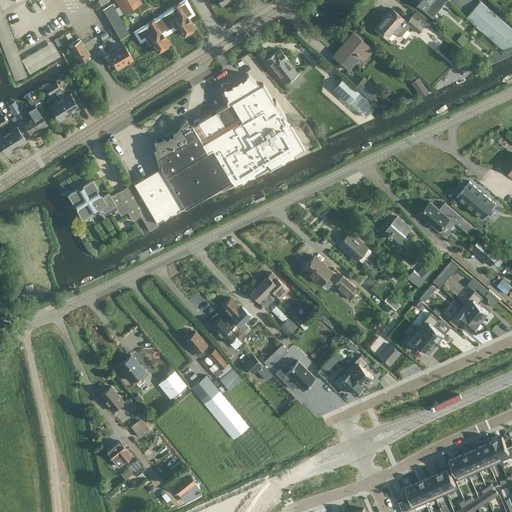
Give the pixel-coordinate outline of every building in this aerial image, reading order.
[(116,0),(124,13),(141,3),(139,0),(116,0)] [(413,0),(431,15),(443,0),(413,0)] [(0,42),(11,77),(62,61),(56,43),(17,55),(0,1),(0,42)] [(511,46),(511,29),(480,2),(480,1),(466,18),(504,51),(511,46)] [(175,29),(177,27),(183,36),(195,28),(179,2),(172,7),(178,15),(172,19),(170,21),(175,29)] [(105,13),(114,8),(112,4),(103,9),(105,13)] [(401,35),(408,27),(410,25),(418,33),(423,27),(411,17),(406,22),(403,19),(391,8),(374,27),(387,38),(392,32),(397,36),(401,35)] [(122,22),(119,16),(117,12),(107,18),(112,27),(122,22)] [(149,45),(152,43),(158,52),(170,44),(154,18),(147,23),(152,31),(147,35),(144,37),(149,45)] [(117,34),(120,38),(129,33),(126,28),(117,34)] [(333,55),(348,69),(363,52),(364,53),(367,56),(373,50),(353,32),(333,55)] [(80,40),(69,46),(80,63),(90,57),(80,40)] [(125,45),(109,54),(116,68),(133,58),(125,45)] [(298,72),(289,60),(280,49),(267,58),(284,82),(298,72)] [(370,99),(378,90),(364,77),(356,86),(370,99)] [(333,89),(349,103),(359,92),(343,78),(333,89)] [(419,78),(411,83),(421,97),(428,92),(419,78)] [(56,82),(51,85),(55,91),(60,88),(56,82)] [(49,95),(55,91),(51,85),(45,89),(49,95)] [(365,118),(370,113),(375,107),(359,92),(349,103),(365,118)] [(69,113),(79,107),(70,93),(60,99),(69,113)] [(383,96),(379,103),(385,107),(389,100),(383,96)] [(58,119),(69,113),(60,99),(50,105),(58,119)] [(154,149),(158,164),(160,164),(161,166),(133,183),(138,190),(150,210),(157,222),(163,218),(165,220),(170,215),(171,214),(178,212),(177,210),(183,207),(185,208),(231,181),(234,186),(241,182),(243,183),(248,178),(255,176),(255,174),(269,165),(256,143),(258,141),(252,136),(246,126),(244,119),(242,119),(232,101),(192,125),(186,119),(172,133),(173,134),(165,139),(165,137),(154,140),(156,148),(154,149)] [(8,105),(13,114),(20,111),(14,102),(8,105)] [(27,109),(39,130),(47,125),(35,104),(27,109)] [(27,109),(19,115),(31,135),(39,130),(27,109)] [(17,126),(7,133),(16,147),(26,140),(17,126)] [(7,133),(0,137),(0,145),(5,154),(16,147),(7,133)] [(511,155),(503,166),(511,173),(511,155)] [(497,202),(467,179),(453,196),(483,220),(497,202)] [(82,216),(97,208),(101,205),(105,212),(115,205),(115,204),(121,201),(132,221),(140,216),(150,210),(138,190),(134,192),(130,185),(129,185),(130,187),(118,194),(117,192),(110,196),(108,193),(102,197),(92,180),(69,194),(82,216)] [(431,201),(420,214),(421,214),(438,229),(439,229),(439,230),(440,229),(445,223),(450,228),(461,215),(460,215),(446,203),(445,202),(440,209),(431,202),(431,201)] [(141,216),(140,216),(149,231),(158,226),(157,222),(150,210),(141,216)] [(403,243),(401,241),(412,229),(397,216),(386,229),(388,231),(385,234),(392,239),(391,240),(400,247),(403,243)] [(367,248),(349,232),(338,244),(356,260),(367,248)] [(486,244),(477,254),(490,265),(499,255),(486,244)] [(314,256),(303,269),(321,284),(331,272),(314,256)] [(451,260),(433,280),(441,287),(458,266),(451,260)] [(414,270),(408,277),(419,286),(432,270),(430,268),(425,264),(418,273),(414,270)] [(276,278),(273,281),(268,275),(259,284),(273,297),(275,295),(279,298),(288,289),(276,278)] [(343,275),(335,284),(350,297),(358,288),(343,275)] [(273,297),(259,284),(250,293),(258,302),(264,296),(269,301),(273,297)] [(475,290),(462,305),(481,322),(481,321),(489,312),(479,303),(483,298),(475,290)] [(390,294),(385,300),(396,310),(401,304),(390,294)] [(230,298),(222,305),(233,316),(231,317),(239,325),(250,314),(242,307),(241,308),(230,298)] [(308,302),(303,307),(309,313),(314,308),(315,307),(309,301),(308,302)] [(462,305),(449,320),(458,327),(462,322),(473,331),(481,322),(462,305)] [(435,307),(433,310),(439,316),(441,313),(435,307)] [(296,310),(290,316),(298,325),(305,319),(296,310)] [(431,313),(418,328),(437,344),(445,334),(435,325),(439,320),(431,313)] [(231,327),(221,317),(212,326),(229,343),(236,336),(229,329),(231,327)] [(278,326),(288,336),(297,327),(288,317),(278,326)] [(245,323),(235,333),(241,339),(250,329),(245,323)] [(418,328),(405,343),(414,350),(418,345),(428,353),(437,344),(418,328)] [(185,340),(200,357),(205,352),(202,348),(206,344),(195,331),(185,340)] [(349,339),(346,344),(355,352),(359,347),(349,339)] [(391,343),(380,356),(389,365),(390,365),(401,352),(391,343)] [(281,344),(264,360),(270,367),(287,350),(281,344)] [(214,349),(208,354),(215,362),(208,368),(212,373),(216,377),(223,372),(221,369),(227,364),(214,349)] [(131,382),(145,371),(131,354),(117,365),(131,382)] [(253,354),(243,364),(253,374),(256,370),(267,381),(272,375),(262,364),(253,354)] [(362,354),(348,368),(365,385),(366,385),(374,376),(365,367),(370,362),(362,354)] [(285,363),(276,372),(292,388),(290,386),(295,382),(297,383),(303,390),(315,377),(298,360),(290,367),(285,363)] [(324,363),(316,371),(325,379),(331,373),(327,369),(329,367),(324,363)] [(219,377),(228,389),(242,379),(233,367),(219,377)] [(348,368),(334,381),(342,389),(347,385),(356,394),(365,385),(348,368)] [(158,384),(170,399),(186,385),(174,370),(158,384)] [(202,401),(217,389),(206,375),(191,388),(202,401)] [(100,395),(113,411),(124,402),(111,386),(100,395)] [(217,389),(202,401),(233,439),(248,426),(217,389)] [(140,419),(131,426),(140,437),(149,429),(141,419),(141,418),(140,419)] [(498,437),(491,440),(500,461),(511,456),(511,444),(507,446),(502,436),(498,438),(498,437)] [(131,455),(129,452),(119,440),(106,451),(118,467),(131,455)] [(491,441),(481,445),(490,466),(500,461),(491,440),(491,441)] [(481,445),(470,450),(480,470),(490,466),(481,445)] [(470,450),(460,454),(469,475),(480,470),(470,450)] [(460,454),(449,459),(458,480),(469,475),(460,454)] [(135,459),(129,463),(133,470),(140,466),(135,459)] [(128,467),(121,473),(125,479),(133,473),(128,467)] [(449,468),(438,473),(447,493),(458,489),(449,468)] [(189,473),(173,487),(181,497),(185,502),(201,489),(197,483),(189,473)] [(438,473),(427,477),(436,498),(447,493),(438,473)] [(427,477),(417,482),(426,502),(436,498),(427,477)] [(410,497),(404,500),(408,510),(426,502),(417,482),(406,486),(410,497)] [(464,499),(459,503),(462,508),(467,504),(465,501),(464,499)]
